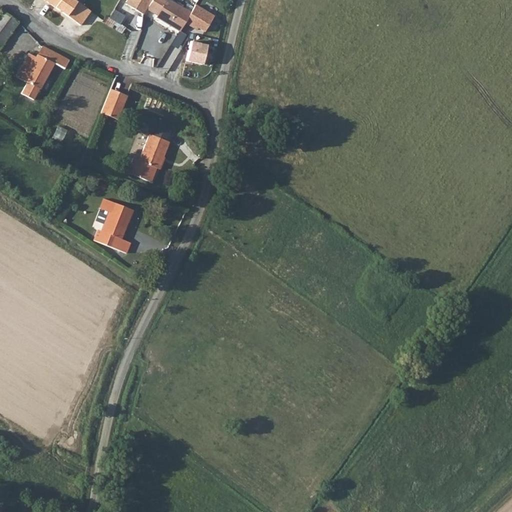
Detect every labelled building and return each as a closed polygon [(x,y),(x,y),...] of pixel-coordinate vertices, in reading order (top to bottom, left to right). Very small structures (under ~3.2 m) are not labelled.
[(44,0),(80,25),(90,10),(77,1),(76,3),(71,0),(44,0)] [(163,0),(138,0),(135,5),(155,18),(155,19),(178,34),(189,16),(163,0)] [(0,45),(17,22),(2,11),(0,13),(0,45)] [(193,40),(186,60),(212,68),(218,48),(193,40)] [(27,83),(21,93),(32,100),(38,89),(40,90),(49,70),(60,76),(67,63),(41,49),(35,59),(27,55),(15,77),(27,83)] [(124,97),(108,91),(100,114),(116,120),(124,97)] [(131,153),(125,168),(149,176),(154,163),(156,163),(166,136),(164,135),(166,128),(152,123),(149,129),(147,128),(137,155),(131,153)] [(122,237),(131,208),(103,198),(99,208),(108,211),(101,229),(98,228),(94,240),(115,247),(119,236),(122,237)] [(130,240),(122,237),(119,236),(115,247),(126,252),(130,240)]
